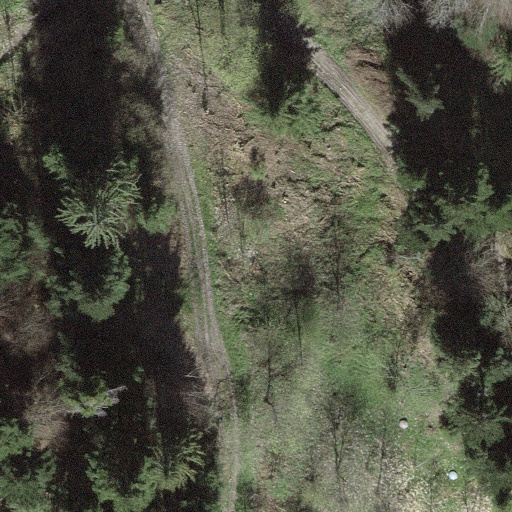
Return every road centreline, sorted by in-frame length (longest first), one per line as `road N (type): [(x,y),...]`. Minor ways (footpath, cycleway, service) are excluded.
road 1 (track): [(140,0),(192,205),(228,412)]
road 2 (track): [(250,0),(511,295)]
